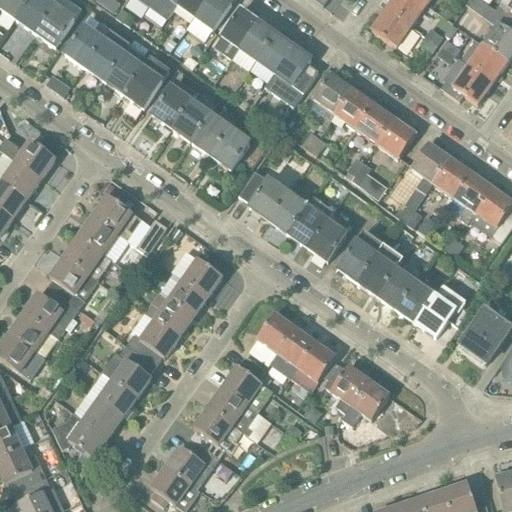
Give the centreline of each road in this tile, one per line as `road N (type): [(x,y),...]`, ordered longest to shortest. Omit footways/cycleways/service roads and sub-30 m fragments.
road 1 (residential): [(107,511),(126,469),(279,272)]
road 2 (residential): [(478,444),(421,373),(279,272)]
road 3 (residential): [(279,272),(106,152)]
road 4 (residential): [(289,511),(478,444)]
road 5 (residential): [(0,300),(106,152)]
road 6 (residential): [(481,145),(342,44)]
road 7 (residential): [(106,152),(0,83)]
